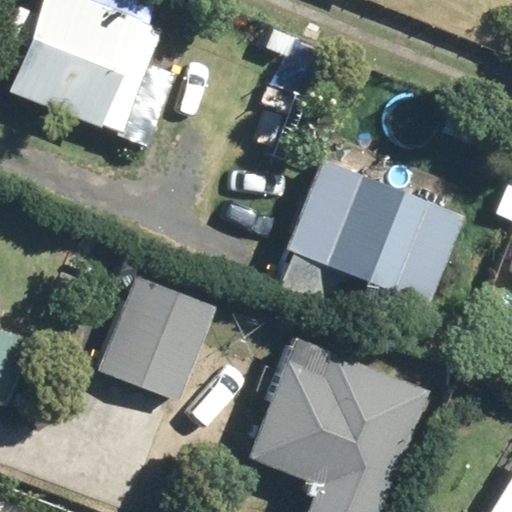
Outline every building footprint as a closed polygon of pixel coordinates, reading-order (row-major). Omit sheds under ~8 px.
[(166,18),(123,0),(33,0),(33,1),(29,0),(14,0),(2,28),(25,38),(7,81),(146,139),(175,69),(149,58),(166,18)] [(323,145),(282,245),(290,248),(274,285),(332,308),(347,271),(425,303),(466,203),(323,145)] [(215,298),(139,267),(98,365),(174,396),(215,298)] [(0,402),(27,335),(0,323),(0,402)] [(376,511),(428,375),(292,323),(244,452),(310,477),(296,511),(376,511)] [(511,511),(511,463),(480,511),(511,511)]
